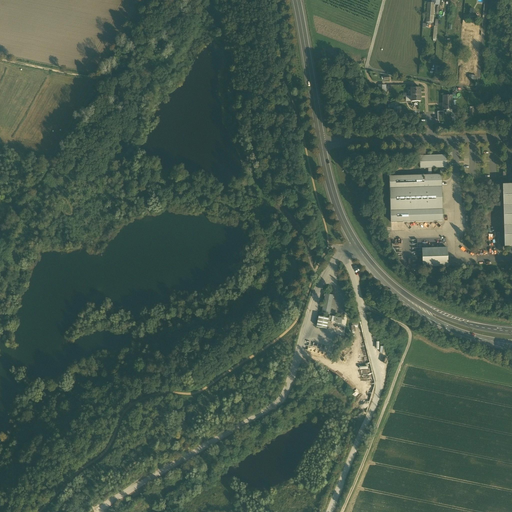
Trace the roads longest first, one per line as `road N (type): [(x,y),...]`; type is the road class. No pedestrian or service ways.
road 1 (primary): [(297,0),(341,218),(395,291)]
road 2 (track): [(342,511),(410,337),(359,303)]
road 3 (track): [(56,154),(143,0)]
road 4 (primary): [(511,333),(446,319),(395,291)]
